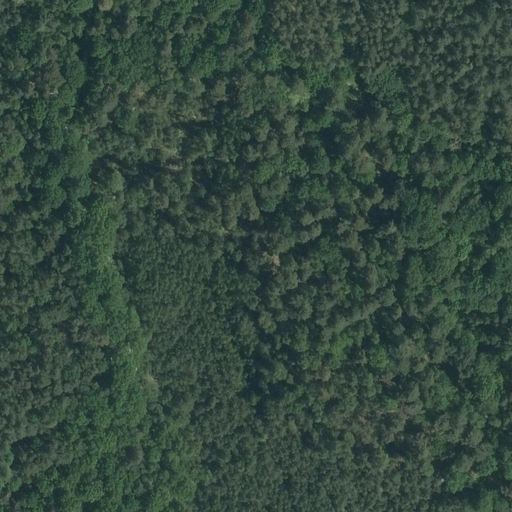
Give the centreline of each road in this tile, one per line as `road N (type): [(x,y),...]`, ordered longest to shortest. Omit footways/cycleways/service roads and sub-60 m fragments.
road 1 (track): [(85,0),(59,174),(112,355),(87,511)]
road 2 (track): [(101,0),(336,76)]
